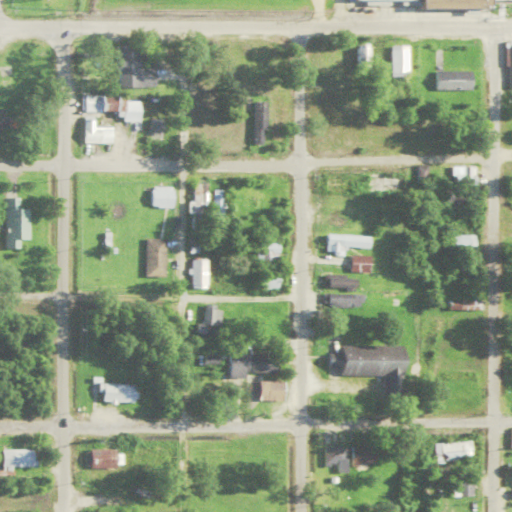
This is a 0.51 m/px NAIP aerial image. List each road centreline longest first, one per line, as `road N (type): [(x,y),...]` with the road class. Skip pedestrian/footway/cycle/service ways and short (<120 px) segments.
road 1 (residential): [(511,416),(0,420)]
road 2 (residential): [(511,155),(0,159)]
road 3 (tertiary): [(511,23),(0,23)]
road 4 (residential): [(297,511),(295,23)]
road 5 (residential): [(490,511),(491,23)]
road 6 (residential): [(61,511),(61,23)]
road 7 (residential): [(182,23),(178,420)]
road 8 (residential): [(298,294),(0,291)]
